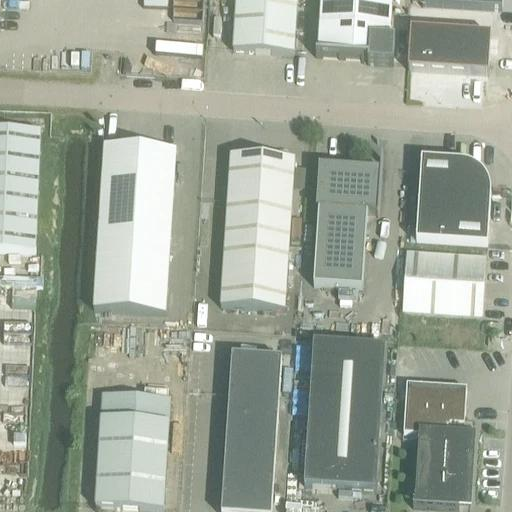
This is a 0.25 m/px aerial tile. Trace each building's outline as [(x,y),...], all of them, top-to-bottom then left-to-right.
[(236,0),(233,55),(293,58),(297,0),(236,0)] [(392,0),(321,0),(318,58),(316,58),(315,60),(368,63),(367,67),(393,69),(395,43),(390,43),(392,0)] [(422,10),(502,15),(502,0),(422,0),(422,7),(422,10)] [(491,39),(412,34),(409,74),(489,79),(491,39)] [(0,256),(35,258),(40,136),(0,134),(0,256)] [(165,319),(176,155),(104,150),(93,314),(165,319)] [(284,314),(294,164),(231,159),(221,310),(284,314)] [(421,163),(415,245),(487,250),(490,200),(490,190),(488,183),(484,178),(476,171),(470,168),(459,165),(456,165),(421,163)] [(381,176),(322,172),(314,288),(362,293),(368,216),(378,218),(381,176)] [(402,316),(482,321),(486,262),(406,256),(402,316)] [(191,340),(191,307),(168,306),(168,340),(191,340)] [(303,493),(376,498),(386,351),(313,346),(303,493)] [(271,511),(281,362),(232,359),(221,511),(271,511)] [(413,511),(424,511),(459,511),(459,506),(471,507),(475,428),(464,428),(466,393),(407,389),(403,438),(419,439),(415,498),(424,498),(423,510),(413,510),(413,511)] [(95,511),(113,511),(162,511),(169,430),(101,425),(95,511)]
